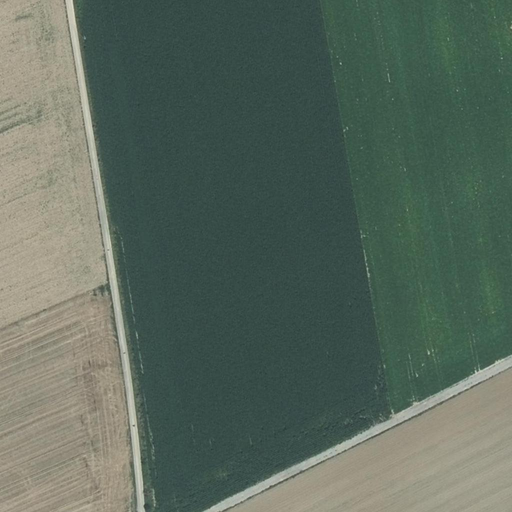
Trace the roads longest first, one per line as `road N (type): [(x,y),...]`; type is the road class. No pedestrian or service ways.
road 1 (track): [(143,511),(69,0)]
road 2 (track): [(212,511),(511,363)]
